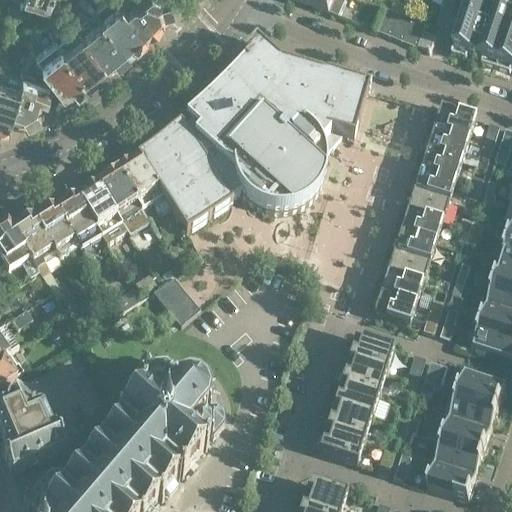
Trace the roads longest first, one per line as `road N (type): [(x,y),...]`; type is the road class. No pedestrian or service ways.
road 1 (residential): [(226,14),(511,97)]
road 2 (tertiary): [(226,14),(175,67),(113,113),(0,171)]
road 3 (residential): [(352,323),(511,376)]
road 4 (residential): [(352,323),(334,335),(293,465)]
road 5 (residential): [(443,511),(293,465)]
